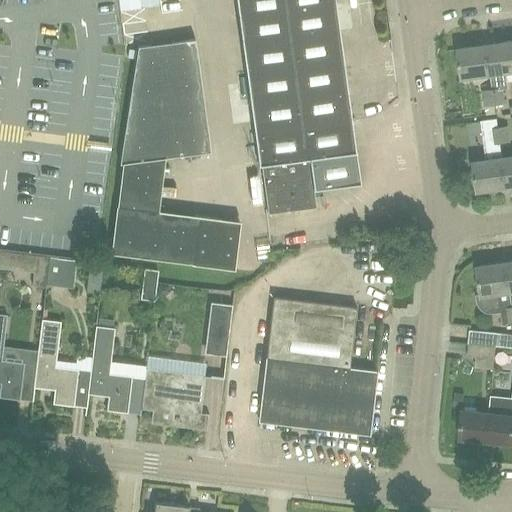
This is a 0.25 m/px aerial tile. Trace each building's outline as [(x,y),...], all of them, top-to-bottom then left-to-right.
[(132,9),(160,6),(159,0),(137,0),(131,1),(132,9)] [(236,0),(259,165),(262,165),(268,213),(317,207),(314,189),(329,187),(360,182),(358,162),(356,152),(352,120),(340,29),(335,0),(236,0)] [(230,272),(237,223),(157,211),(165,156),(211,152),(195,38),(138,45),(106,253),(230,272)] [(497,105),(506,104),(503,89),(509,88),(506,72),(511,71),(511,40),(488,44),(492,74),(494,89),(497,105)] [(490,74),(492,74),(488,44),(458,48),(463,78),(490,74)] [(497,105),(494,89),(492,89),(482,90),(484,107),(494,105),(497,105)] [(478,191),(507,187),(503,157),(501,143),(499,127),(498,118),(482,120),(487,159),(474,161),(478,191)] [(501,143),(511,142),(509,126),(499,127),(501,143)] [(507,187),(511,186),(511,156),(503,157),(507,187)] [(0,251),(0,268),(23,271),(25,254),(0,251)] [(46,287),(46,285),(49,257),(35,255),(33,273),(32,286),(46,287)] [(49,257),(46,285),(73,288),(76,261),(49,257)] [(511,305),(510,292),(510,291),(506,261),(478,265),(482,294),(476,295),(477,303),(477,304),(478,305),(479,306),(479,307),(480,309),(481,310),(482,310),(484,311),(485,312),(486,313),(487,313),(489,313),(490,314),(491,314),(493,314),(494,313),(502,312),(504,324),(511,322),(511,305)] [(99,294),(103,264),(90,262),(86,292),(99,294)] [(154,301),(158,271),(144,269),(141,299),(154,301)] [(168,287),(158,286),(157,297),(163,298),(168,294),(168,287)] [(369,436),(378,371),(349,367),(356,307),(274,297),(260,421),(369,436)] [(204,354),(226,356),(232,305),(210,302),(204,354)] [(0,313),(0,382),(1,383),(0,391),(0,396),(20,399),(24,362),(2,360),(7,314),(0,313)] [(77,369),(55,366),(61,321),(42,319),(34,387),(54,389),(52,402),(85,407),(92,358),(78,356),(77,369)] [(127,413),(132,376),(109,374),(115,328),(96,326),(92,358),(85,407),(87,407),(89,393),(108,396),(106,410),(127,413)] [(511,334),(470,330),(469,343),(496,346),(511,347),(511,334)] [(496,346),(469,343),(467,357),(495,359),(496,346)] [(199,422),(205,376),(145,369),(140,408),(170,412),(170,418),(199,422)] [(464,394),(455,393),(454,406),(462,407),(464,394)] [(511,397),(492,396),(490,413),(487,441),(511,443),(511,397)] [(487,441),(490,413),(462,410),(459,439),(487,441)] [(187,511),(189,507),(189,506),(188,506),(155,502),(154,511),(187,511)]
